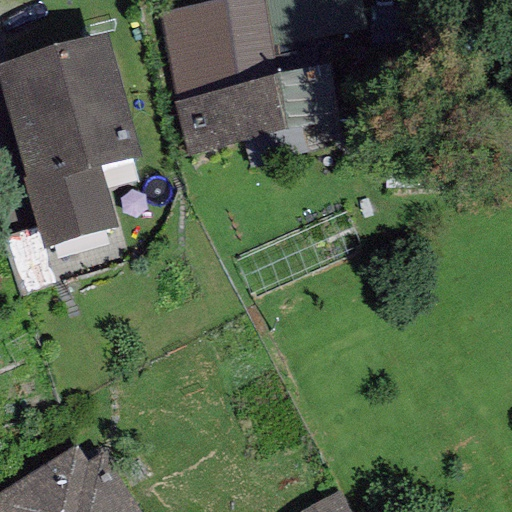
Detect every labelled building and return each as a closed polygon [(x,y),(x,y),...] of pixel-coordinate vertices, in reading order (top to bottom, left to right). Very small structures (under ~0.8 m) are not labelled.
[(263,0),(225,0),(158,13),(186,153),(341,123),(324,36),(272,45),(263,0)] [(263,0),(272,45),(324,36),(365,27),(359,0),(263,0)] [(108,34),(0,61),(0,98),(39,249),(115,229),(99,165),(139,155),(108,34)] [(76,445),(0,492),(0,511),(138,511),(103,455),(88,464),(76,445)] [(302,511),(346,511),(337,494),(302,511)]
